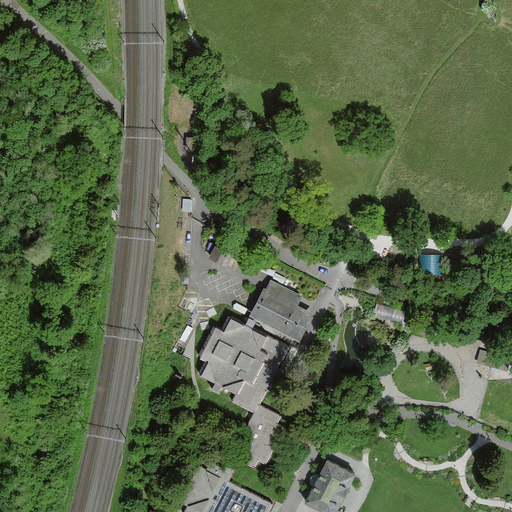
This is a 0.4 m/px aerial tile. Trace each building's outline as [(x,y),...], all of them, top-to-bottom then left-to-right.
[(196,135),(186,135),(186,147),(196,148),(196,135)] [(234,254),(216,245),(208,259),(226,268),(234,254)] [(441,254),(425,252),(423,267),(439,269),(441,254)] [(271,278),(252,315),(300,341),(314,313),(299,305),(304,295),(271,278)] [(405,311),(376,304),(373,316),(402,323),(405,311)] [(254,327),(256,321),(250,319),(247,323),(231,315),(224,330),(216,326),(201,356),(209,361),(202,374),(238,392),(233,401),(254,412),(226,466),(211,459),(206,468),(199,464),(180,501),(189,505),(185,511),(270,511),(275,502),(231,479),(241,459),(254,466),(258,459),(267,463),(286,427),(280,423),(283,416),(261,404),(271,385),(291,346),(254,327)] [(511,357),(480,349),(477,362),(507,370),(511,357)] [(337,511),(358,472),(328,458),(318,479),(306,502),(326,511),(337,511)]
